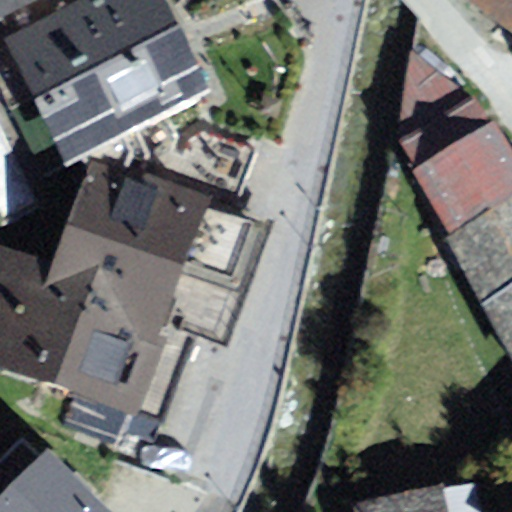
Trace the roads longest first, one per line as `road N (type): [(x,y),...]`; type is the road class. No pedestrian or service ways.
road 1 (residential): [(342,0),(257,364),(213,511)]
road 2 (residential): [(423,0),(507,102)]
